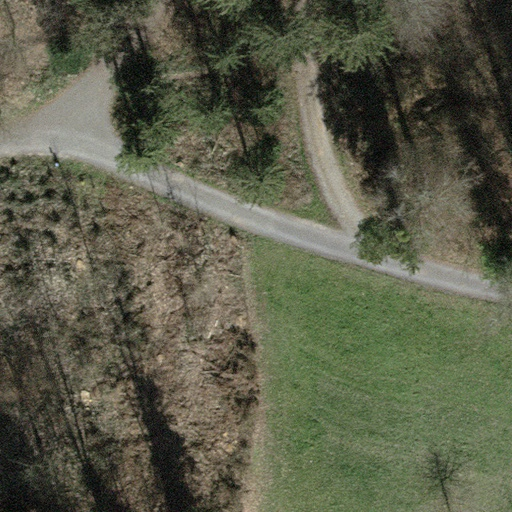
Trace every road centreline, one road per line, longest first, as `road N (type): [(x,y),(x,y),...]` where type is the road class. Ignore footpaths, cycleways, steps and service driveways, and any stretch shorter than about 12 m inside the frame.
road 1 (track): [(511,282),(377,254),(189,188),(104,137)]
road 2 (track): [(327,0),(328,76),(377,254)]
